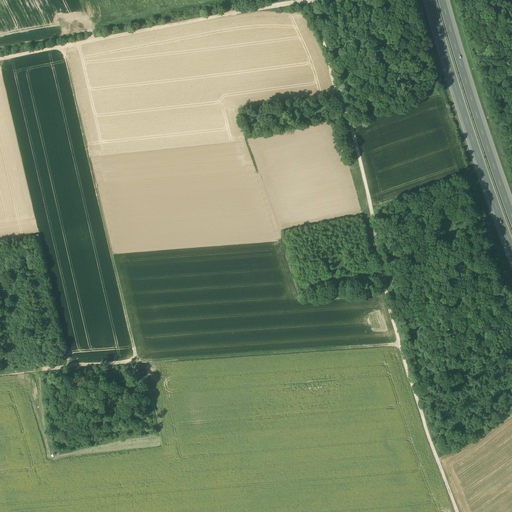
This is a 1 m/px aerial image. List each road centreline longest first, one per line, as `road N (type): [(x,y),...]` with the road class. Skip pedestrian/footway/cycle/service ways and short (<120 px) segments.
road 1 (track): [(309,1),(361,162),(390,311),(457,511)]
road 2 (track): [(0,373),(400,343)]
road 3 (track): [(61,46),(134,362)]
road 4 (track): [(309,1),(0,58)]
road 5 (motorway): [(429,0),(511,250)]
road 6 (motorway): [(511,217),(441,0)]
